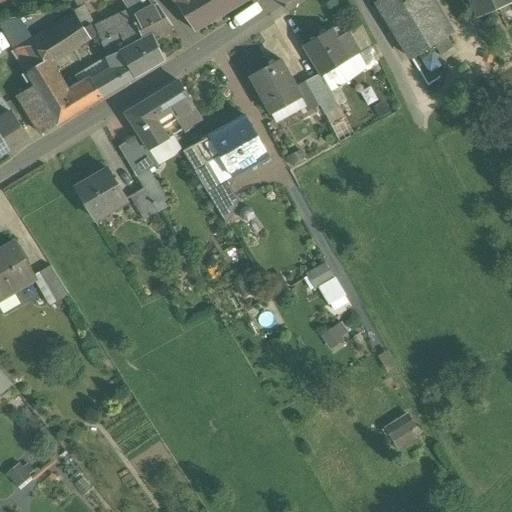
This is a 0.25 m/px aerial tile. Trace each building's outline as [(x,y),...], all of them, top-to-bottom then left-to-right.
[(173,0),(195,33),(235,9),(229,0),(173,0)] [(247,0),(229,0),(235,9),(248,1),(247,0)] [(377,0),(376,1),(413,61),(436,47),(449,38),(450,38),(426,0),(377,0)] [(511,1),(511,0),(470,0),(479,18),(511,4),(511,1)] [(136,6),(96,25),(101,42),(109,39),(112,46),(123,41),(127,48),(153,35),(153,37),(171,26),(156,4),(139,14),(136,6)] [(92,25),(83,7),(74,12),(83,29),(91,25),(92,25)] [(32,38),(31,39),(38,50),(45,63),(47,62),(88,36),(83,29),(74,12),(32,38)] [(20,19),(0,23),(0,59),(15,52),(14,50),(31,39),(32,38),(20,19)] [(91,25),(83,29),(88,36),(95,32),(91,25)] [(330,29),(304,45),(320,75),(321,77),(360,53),(347,32),(336,39),(330,29)] [(153,37),(153,35),(127,48),(120,52),(128,64),(136,77),(164,61),(153,37)] [(449,38),(436,47),(440,54),(454,46),(449,38)] [(31,39),(14,50),(15,52),(21,60),(38,50),(31,39)] [(21,60),(20,61),(27,72),(45,63),(38,50),(21,60)] [(128,64),(120,52),(107,57),(114,71),(128,64)] [(280,60),(251,76),(272,114),(299,99),(300,98),(295,88),(280,60)] [(66,99),(47,62),(45,63),(27,72),(35,86),(57,124),(105,96),(97,81),(66,99)] [(114,71),(97,81),(105,96),(136,77),(128,64),(114,71)] [(321,77),(320,75),(306,82),(319,105),(325,115),(338,108),(321,77)] [(178,82),(126,114),(139,136),(149,151),(167,140),(162,130),(179,119),(178,118),(193,109),(178,82)] [(319,105),(306,82),(295,88),(300,98),(299,99),(306,112),(319,105)] [(57,124),(35,86),(17,96),(40,135),(57,124)] [(13,115),(0,123),(0,135),(10,151),(10,152),(30,140),(13,115)] [(246,118),(210,138),(221,158),(231,178),(268,158),(246,118)] [(0,156),(10,151),(0,135),(0,156)] [(139,136),(119,148),(133,173),(145,165),(154,159),(149,151),(139,136)] [(210,138),(195,147),(206,166),(207,166),(221,158),(210,138)] [(206,166),(195,147),(183,153),(195,172),(206,166)] [(165,202),(145,165),(133,173),(143,189),(157,213),(166,209),(163,203),(165,202)] [(206,166),(195,172),(206,191),(218,185),(207,166),(206,166)] [(108,170),(75,189),(93,219),(126,200),(108,170)] [(218,185),(206,191),(226,223),(236,202),(228,188),(232,180),(231,178),(218,185)] [(143,189),(129,197),(143,221),(157,213),(143,189)] [(14,243),(0,251),(0,303),(16,294),(13,289),(34,277),(14,243)] [(327,311),(346,301),(324,260),(305,271),(327,311)] [(68,295),(50,267),(40,273),(56,303),(68,295)] [(329,344),(348,334),(341,322),(322,332),(329,344)] [(0,392),(10,384),(0,371),(0,392)] [(391,428),(401,444),(418,434),(408,418),(391,428)] [(15,485),(28,474),(15,461),(3,473),(15,485)]
